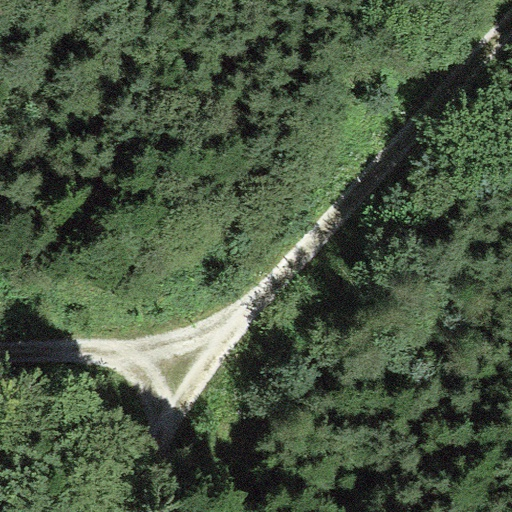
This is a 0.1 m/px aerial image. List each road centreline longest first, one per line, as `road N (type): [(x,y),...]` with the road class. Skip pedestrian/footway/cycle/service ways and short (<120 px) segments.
road 1 (track): [(511,16),(223,337),(128,511)]
road 2 (track): [(223,337),(80,356),(0,356)]
